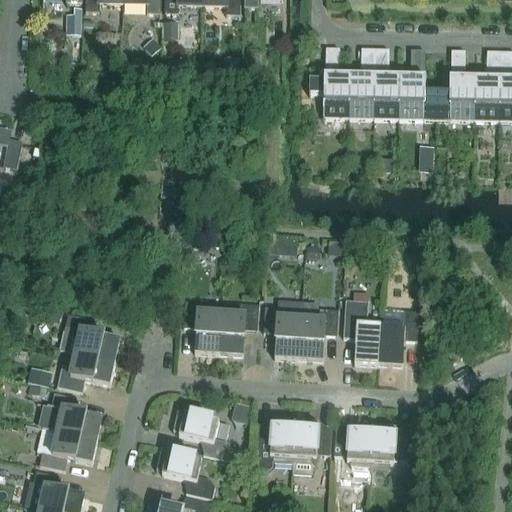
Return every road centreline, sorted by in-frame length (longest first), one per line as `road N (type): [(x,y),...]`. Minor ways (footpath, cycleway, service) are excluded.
road 1 (residential): [(511,363),(419,403),(143,385)]
road 2 (residential): [(511,43),(318,39),(319,0)]
road 3 (residential): [(114,511),(143,385)]
